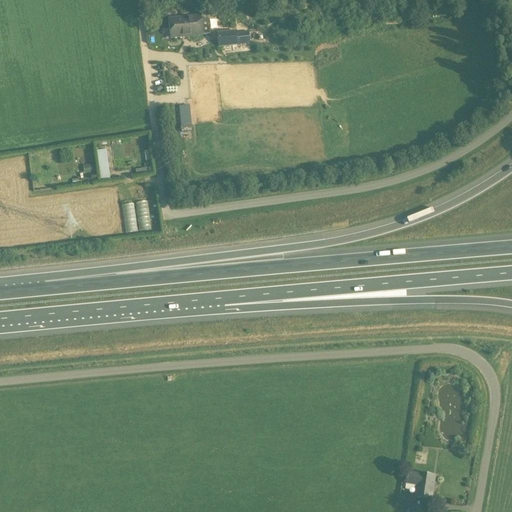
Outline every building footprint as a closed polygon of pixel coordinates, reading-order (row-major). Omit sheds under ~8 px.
[(291,2),(280,4),(282,11),(292,10),(291,2)] [(203,35),(201,16),(170,19),(171,38),(203,35)] [(219,47),(237,45),(235,32),(218,33),(219,47)] [(192,125),(191,115),(180,116),(181,126),(192,125)] [(107,150),(96,151),(100,181),(110,179),(107,150)] [(139,230),(151,230),(149,201),(137,202),(139,230)] [(135,203),(122,205),(127,233),(139,231),(135,203)] [(435,476),(419,473),(419,474),(407,472),(405,484),(417,486),(415,498),(432,500),(435,476)] [(414,511),(416,506),(402,503),(400,511),(414,511)]
